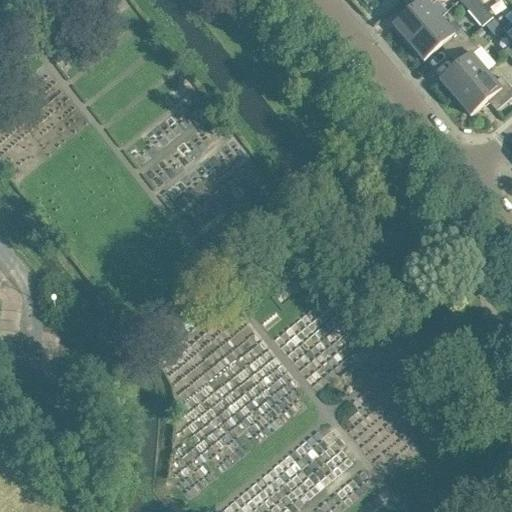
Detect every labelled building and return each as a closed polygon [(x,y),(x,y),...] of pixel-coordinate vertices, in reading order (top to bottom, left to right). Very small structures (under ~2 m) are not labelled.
[(408,46),(439,19),(430,9),(437,3),(434,0),(406,0),(403,3),(411,12),(393,28),(408,46)] [(483,26),(492,19),(485,12),(477,19),(483,26)] [(511,13),(505,19),(510,25),(503,32),(511,42),(511,13)] [(454,36),(439,19),(408,46),(424,64),(441,48),(449,58),(469,41),(460,31),(454,36)] [(455,101),(486,74),(472,57),(478,52),(469,41),(449,58),(458,67),(440,83),(455,101)] [(495,85),(486,74),(455,101),(470,118),(488,103),(497,113),(511,100),(511,91),(501,79),(495,85)] [(88,383),(90,367),(67,365),(66,381),(88,383)] [(87,449),(92,392),(57,390),(53,446),(87,449)]
